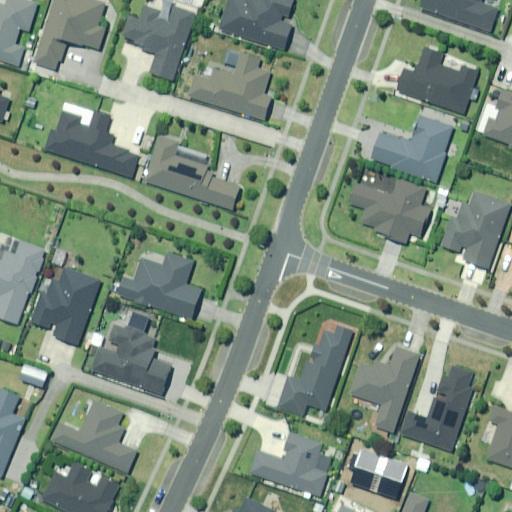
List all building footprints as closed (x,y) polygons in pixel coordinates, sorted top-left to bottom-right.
[(0,61),(20,67),(25,49),(16,46),(21,30),(31,33),(39,4),(25,0),(8,0),(7,5),(0,3),(0,61)] [(55,0),(36,63),(57,70),(60,61),(63,62),(69,42),(101,52),(108,28),(101,26),(108,3),(97,0),(55,0)] [(229,0),(220,31),(286,52),(295,25),(283,21),(284,17),(289,18),(295,0),(229,0)] [(424,0),(421,10),(492,34),(501,9),(483,3),(484,0),(424,0)] [(150,74),(175,82),(197,14),(175,6),(170,23),(160,20),(163,11),(146,5),(141,20),(130,17),(123,38),(137,42),(136,45),(142,47),(141,50),(157,55),(150,74)] [(405,69),(397,93),(466,115),(480,71),(463,65),(461,71),(442,65),(446,54),(425,48),(417,73),(405,69)] [(189,98),(267,121),(274,97),(266,95),(272,73),(259,69),(262,58),(242,53),(235,76),(215,70),(212,80),(196,75),(189,98)] [(0,122),(4,124),(11,100),(0,96),(0,90),(0,89),(0,122)] [(510,149),(511,149),(511,92),(504,90),(497,110),(501,111),(498,121),(490,118),(484,136),(511,146),(510,149)] [(44,152),(134,180),(141,156),(111,147),(114,137),(106,135),(112,117),(96,112),(92,126),(84,124),(86,118),(65,111),(58,132),(51,130),(44,152)] [(381,133),(372,160),(437,182),(455,128),(421,116),(412,143),(381,133)] [(160,136),(146,181),(235,209),(241,188),(213,179),(215,174),(209,172),(211,167),(177,157),(182,143),(160,136)] [(411,234),(421,238),(431,211),(421,207),(427,190),(400,181),(394,198),(358,185),(351,205),(367,210),(362,224),(376,229),(375,232),(407,244),(411,234)] [(465,261),(490,270),(511,208),(511,204),(475,191),(470,205),(464,203),(458,219),(453,217),(442,247),(460,254),(463,247),(469,250),(465,261)] [(0,304),(0,318),(19,325),(46,251),(22,243),(17,256),(7,252),(4,262),(0,260),(0,296),(2,298),(0,304)] [(118,297),(193,322),(203,291),(187,286),(195,263),(168,253),(164,265),(143,258),(136,281),(125,278),(118,297)] [(55,336),(78,345),(101,283),(66,270),(62,282),(53,279),(48,295),(42,293),(30,324),(50,331),(53,325),(58,327),(55,336)] [(92,372),(163,396),(173,367),(154,361),(158,351),(155,350),(158,340),(116,326),(110,343),(121,346),(118,355),(100,349),(92,372)] [(277,409),(304,418),(308,406),(327,413),(355,332),(338,327),(336,334),(326,331),(320,347),(317,345),(312,359),(316,361),(314,366),(308,364),(301,382),(288,377),(277,409)] [(361,365),(351,396),(383,407),(375,428),(394,435),(421,356),(398,348),(392,367),(377,362),(374,369),(361,365)] [(410,412),(402,435),(452,452),(473,391),(469,389),(474,374),(453,367),(448,380),(442,378),(437,394),(448,398),(446,403),(435,399),(428,419),(410,412)] [(0,478),(2,479),(26,421),(14,416),(21,398),(1,389),(0,390),(0,478)] [(52,443),(129,474),(137,453),(119,446),(126,430),(119,427),(125,413),(94,400),(81,431),(61,423),(52,443)] [(488,460),(511,468),(511,412),(496,407),(490,423),(500,427),(488,460)] [(250,476),(321,499),(329,476),(316,471),(324,444),(291,433),(282,459),(258,452),(250,476)] [(436,463),(424,459),(421,469),(432,473),(436,463)] [(43,501),(65,511),(109,511),(121,487),(103,478),(98,488),(88,483),(93,472),(76,464),(68,478),(57,472),(43,501)] [(412,494),(405,511),(426,511),(431,502),(412,494)] [(238,511),(234,510),(233,511),(277,511),(278,511),(247,498),(240,511),(238,511)]
